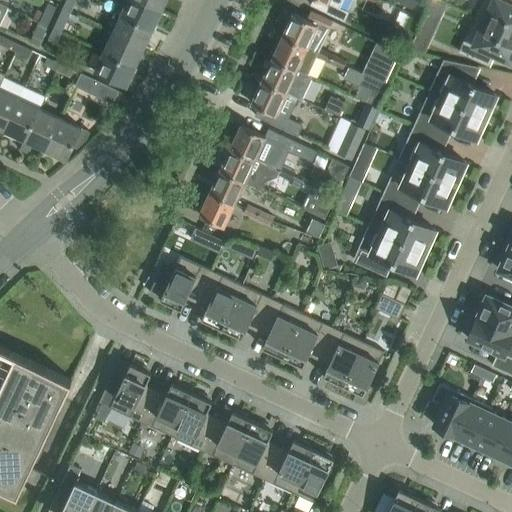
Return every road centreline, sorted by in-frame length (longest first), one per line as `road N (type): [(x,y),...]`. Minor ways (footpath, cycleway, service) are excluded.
road 1 (residential): [(383,448),(129,330),(102,313),(27,233)]
road 2 (residential): [(383,448),(511,160)]
road 3 (residential): [(27,233),(158,107),(217,0)]
road 4 (residential): [(511,508),(383,448)]
